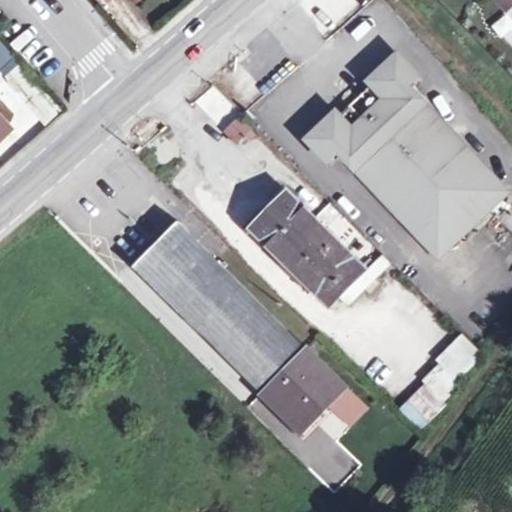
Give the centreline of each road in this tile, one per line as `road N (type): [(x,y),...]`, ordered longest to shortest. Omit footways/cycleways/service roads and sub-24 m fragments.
road 1 (track): [(376,511),(511,339)]
road 2 (secondary): [(0,216),(124,107)]
road 3 (secondary): [(124,107),(247,0)]
road 4 (track): [(403,0),(511,120)]
road 5 (unclassified): [(35,0),(124,107)]
